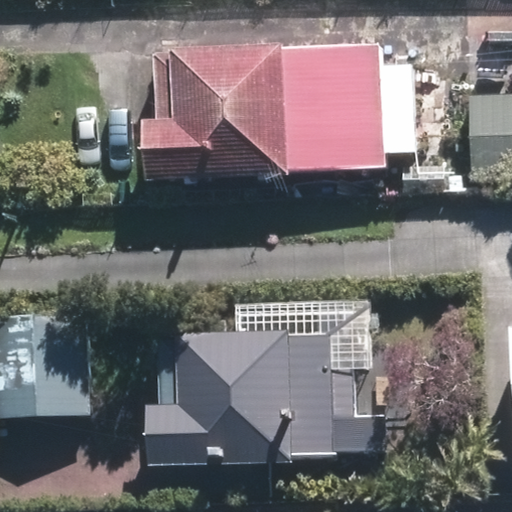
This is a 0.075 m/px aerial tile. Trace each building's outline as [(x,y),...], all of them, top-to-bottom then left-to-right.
[(290,55),(290,51),(175,55),(177,123),(148,124),(151,186),(295,180),(294,174),(386,171),(383,52),(290,55)] [(511,96),(466,98),(468,183),(511,181),(511,96)] [(448,163),(407,164),(407,192),(449,191),(448,163)] [(0,426),(86,423),(82,321),(0,324),(0,426)] [(289,345),(289,341),(177,342),(178,413),(148,414),(149,476),(292,474),(292,467),(331,466),(331,461),(381,461),(381,424),(351,425),(351,379),(329,380),(329,344),(289,345)]
